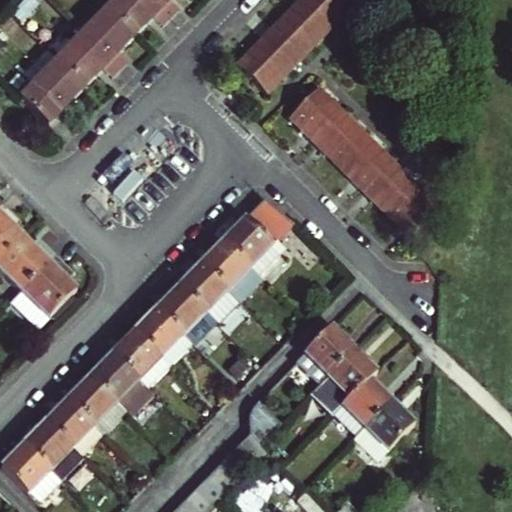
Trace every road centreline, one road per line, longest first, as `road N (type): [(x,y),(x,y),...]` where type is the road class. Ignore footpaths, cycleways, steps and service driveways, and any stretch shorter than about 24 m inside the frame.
road 1 (residential): [(254,157),(427,323)]
road 2 (residential): [(0,418),(134,279)]
road 3 (residential): [(169,70),(47,193)]
road 4 (residential): [(134,279),(254,157)]
road 5 (residential): [(47,193),(134,279)]
road 6 (residential): [(254,157),(169,70)]
